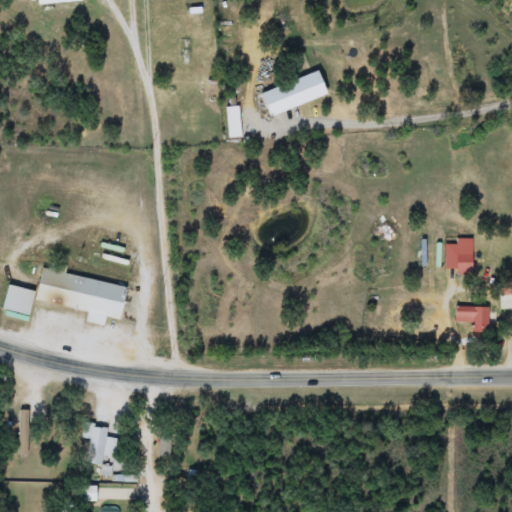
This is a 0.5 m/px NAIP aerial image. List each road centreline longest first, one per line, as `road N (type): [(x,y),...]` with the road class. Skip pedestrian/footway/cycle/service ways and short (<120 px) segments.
road 1 (residential): [(148,511),(150,452),(132,413),(124,365),(147,276),(151,208),(145,109),(124,0)]
road 2 (secondary): [(344,373),(209,374),(0,340)]
road 3 (residential): [(344,373),(347,212),(275,174)]
road 4 (secondary): [(344,373),(511,372)]
road 5 (residential): [(146,126),(32,38)]
